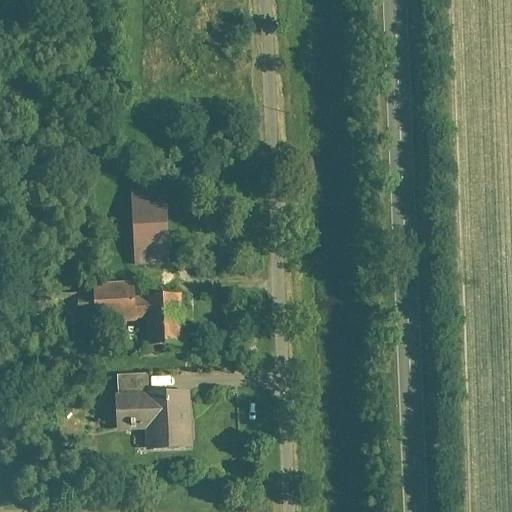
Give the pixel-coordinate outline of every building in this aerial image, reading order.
[(168,269),(164,189),(136,191),(141,271),(168,269)] [(132,289),(95,291),(96,307),(97,322),(97,327),(134,325),(133,301),(132,289)] [(178,298),(146,300),(148,324),(149,350),(181,348),(178,298)] [(78,300),(60,301),(62,324),(79,323),(78,308),(78,300)] [(134,325),(148,324),(146,300),(133,301),(134,325)] [(96,307),(78,308),(79,323),(97,322),(96,307)] [(148,398),(147,380),(115,382),(116,400),(148,398)] [(148,398),(116,400),(118,436),(147,435),(148,455),(192,452),(189,396),(148,398)]
